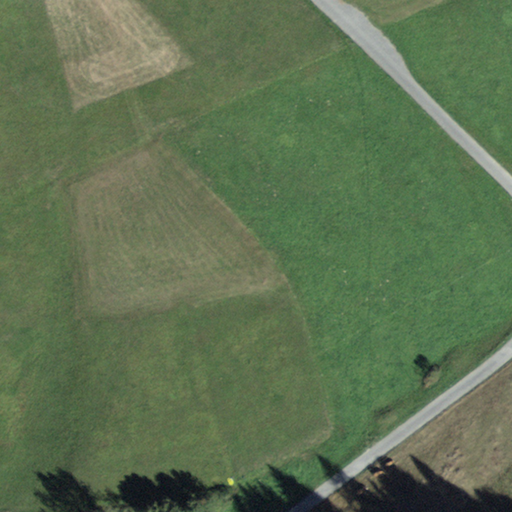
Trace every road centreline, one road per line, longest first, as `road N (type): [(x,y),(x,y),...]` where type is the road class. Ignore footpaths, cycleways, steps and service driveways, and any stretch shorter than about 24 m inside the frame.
road 1 (track): [(511,345),(295,511)]
road 2 (track): [(321,0),(511,183)]
